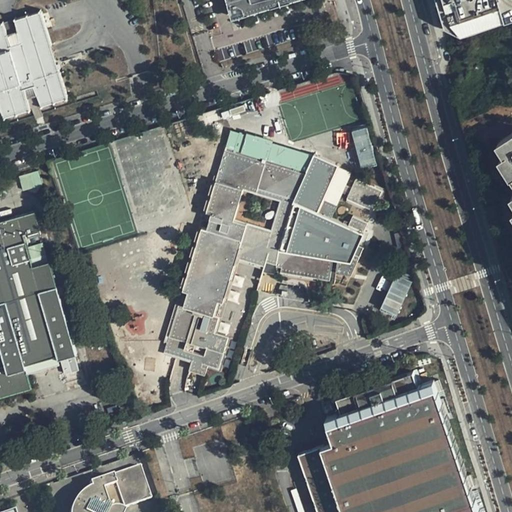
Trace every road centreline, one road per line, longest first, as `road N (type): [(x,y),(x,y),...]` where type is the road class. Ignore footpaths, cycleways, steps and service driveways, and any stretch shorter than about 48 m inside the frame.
road 1 (unclassified): [(0,156),(373,41)]
road 2 (secondary): [(511,363),(408,0)]
road 3 (unclassified): [(162,426),(452,324)]
road 4 (secondary): [(373,41),(452,324)]
road 5 (secondary): [(452,324),(508,511)]
road 6 (unclassified): [(0,482),(162,426)]
road 7 (unknown): [(313,373),(316,395),(293,458),(310,511)]
road 8 (unknown): [(0,411),(84,391),(100,380),(102,366)]
